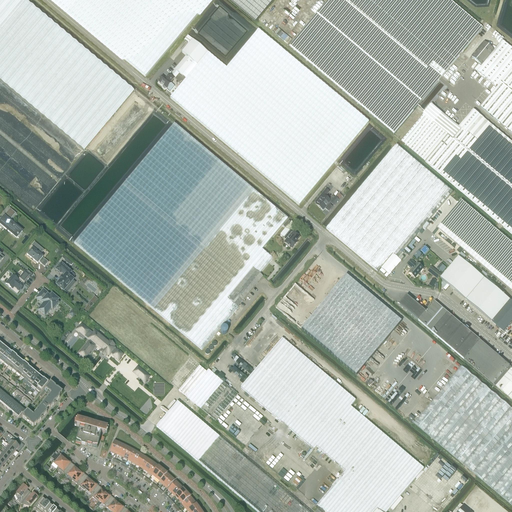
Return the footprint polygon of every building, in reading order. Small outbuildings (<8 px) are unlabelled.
[(25,0),(0,0),(0,80),(84,151),(134,91),(25,0)] [(54,0),(121,56),(145,77),(209,0),(54,0)] [(232,0),(255,18),(269,0),(232,0)] [(327,0),(288,47),(425,162),(480,208),(511,235),(511,142),(476,112),(473,110),(459,127),(432,105),(425,112),(418,106),(439,81),(442,77),(482,29),(447,0),(327,0)] [(226,68),(208,53),(197,66),(185,79),(169,98),(299,206),(368,123),(258,29),(226,68)] [(182,53),(186,56),(197,66),(208,53),(192,40),(182,53)] [(482,66),(477,72),(496,88),(480,107),(511,133),(511,48),(502,40),(494,50),(482,66)] [(471,57),(482,66),(494,50),(484,42),(471,57)] [(179,74),(185,79),(197,66),(186,56),(171,74),(175,78),(179,74)] [(163,76),(158,82),(163,86),(162,87),(165,89),(165,88),(166,89),(171,84),(170,83),(173,79),(168,75),(165,78),(163,76)] [(202,351),(237,308),(228,300),(253,269),(259,275),(272,259),(262,250),(288,220),(174,124),(73,244),(202,351)] [(378,272),(381,268),(393,254),(401,261),(404,258),(403,256),(405,253),(404,252),(445,202),(453,192),(396,145),(350,200),(326,229),(378,272)] [(325,197),(329,192),(326,190),(322,195),(323,196),(321,198),(320,198),(319,200),(318,199),(315,202),(317,204),(316,205),(323,210),(330,202),(325,197)] [(331,204),(334,207),(342,196),(339,194),(331,204)] [(511,242),(461,200),(437,228),(511,290),(511,242)] [(22,232),(9,221),(15,214),(10,210),(0,221),(0,225),(11,235),(11,234),(15,238),(17,236),(18,236),(18,235),(21,231),(22,232)] [(291,248),(292,249),(297,243),(296,242),(300,238),(293,232),(292,233),(290,231),(284,238),(286,241),(284,243),(286,245),(286,246),(287,247),(289,247),(290,249),(291,248)] [(32,248),(27,255),(37,264),(39,262),(40,263),(44,267),(48,262),(44,259),(43,259),(42,258),(43,257),(42,257),(40,254),(41,254),(44,251),(34,243),(31,246),(34,248),(33,249),(32,248)] [(425,248),(421,252),(425,256),(429,251),(425,248)] [(418,252),(414,257),(417,260),(422,256),(418,252)] [(393,254),(381,268),(390,275),(401,261),(393,254)] [(503,332),(511,321),(511,302),(458,257),(440,279),(503,332)] [(409,273),(415,278),(423,269),(417,263),(416,265),(412,261),(407,266),(410,268),(412,269),(409,273)] [(69,276),(72,273),(61,263),(55,270),(60,274),(61,273),(64,276),(62,278),(62,277),(59,281),(56,285),(63,292),(74,280),(69,276)] [(441,264),(437,268),(443,273),(446,269),(441,264)] [(433,275),(433,276),(437,280),(441,275),(431,267),(428,271),(433,275)] [(228,300),(237,308),(263,277),(259,275),(253,269),(228,300)] [(5,284),(12,289),(14,287),(19,291),(24,286),(19,281),(13,275),(5,284)] [(346,275),(301,329),(356,376),(402,322),(346,275)] [(42,315),(43,315),(44,316),(51,309),(52,310),(57,304),(56,302),(58,300),(52,295),(50,297),(48,296),(48,295),(43,290),(36,298),(42,303),(43,302),(45,303),(38,311),(40,312),(39,313),(40,313),(42,315)] [(418,321),(426,311),(408,296),(400,305),(418,321)] [(419,321),(432,332),(448,313),(435,301),(419,321)] [(480,340),(448,313),(432,332),(464,360),(480,340)] [(90,340),(81,351),(86,356),(96,345),(102,350),(100,352),(105,357),(107,354),(109,356),(111,353),(119,359),(123,355),(117,350),(117,351),(114,349),(115,349),(113,347),(114,346),(109,342),(108,343),(102,338),(102,337),(97,333),(96,333),(95,332),(93,334),(81,324),(77,330),(81,333),(82,332),(86,335),(90,338),(89,339),(90,340)] [(317,505),(324,511),(375,511),(377,510),(379,511),(387,511),(424,469),(350,407),(355,401),(282,339),(240,388),(314,450),(316,447),(346,472),(317,505)] [(480,340),(464,360),(494,385),(495,384),(497,385),(511,368),(509,367),(510,366),(480,340)] [(8,351),(0,360),(4,363),(12,354),(12,353),(11,354),(8,351)] [(12,354),(4,363),(8,366),(16,357),(12,354)] [(16,357),(8,366),(12,369),(20,361),(16,358),(16,357)] [(20,361),(12,369),(16,373),(24,363),(23,364),(20,361)] [(24,363),(16,373),(20,376),(21,375),(28,367),(24,363)] [(198,366),(178,390),(179,391),(184,395),(200,409),(208,415),(245,446),(267,419),(208,370),(206,372),(198,366)] [(28,367),(21,375),(20,376),(24,379),(31,370),(28,367)] [(133,373),(145,382),(149,377),(138,367),(133,373)] [(511,506),(511,505),(511,409),(482,383),(462,367),(457,373),(414,424),(511,506)] [(511,368),(497,385),(496,386),(511,400),(511,368)] [(31,370),(24,379),(28,383),(35,374),(31,370)] [(34,384),(39,377),(35,374),(28,383),(32,386),(33,384),(34,384)] [(39,377),(34,384),(33,384),(32,386),(36,389),(44,380),(43,380),(39,377)] [(44,380),(36,389),(40,393),(48,383),(44,380)] [(33,416),(27,411),(22,417),(33,427),(36,423),(37,424),(47,412),(46,412),(49,408),(50,409),(59,397),(62,393),(57,389),(55,388),(55,387),(50,383),(45,390),(51,395),(33,416)] [(0,402),(3,405),(9,398),(5,395),(0,400),(0,402)] [(7,408),(12,401),(9,398),(3,405),(7,408)] [(11,411),(16,404),(12,401),(7,408),(11,411)] [(306,511),(179,404),(177,402),(156,427),(158,429),(180,447),(185,452),(251,506),(257,511),(306,511)] [(14,415),(20,408),(16,404),(11,411),(14,414),(14,415)] [(20,408),(14,415),(18,419),(24,411),(20,408)] [(108,429),(91,424),(87,423),(76,420),(75,421),(77,421),(76,426),(80,427),(76,441),(81,443),(80,445),(92,448),(92,446),(97,447),(101,433),(104,434),(104,433),(107,429),(108,429)] [(11,440),(7,444),(16,451),(19,447),(11,440)] [(115,453),(119,443),(114,441),(110,451),(115,453)] [(119,455),(124,445),(119,443),(115,453),(119,455)] [(16,451),(7,444),(9,445),(6,449),(12,455),(16,451)] [(123,458),(129,447),(124,445),(119,455),(123,458)] [(128,460),(133,450),(129,447),(123,458),(128,460)] [(12,455),(6,449),(2,453),(9,459),(12,455)] [(132,462),(137,452),(133,450),(128,460),(132,462)] [(136,465),(142,455),(137,452),(132,462),(136,465)] [(9,459),(2,453),(0,455),(0,457),(6,462),(9,459)] [(54,454),(50,458),(53,460),(51,463),(52,464),(53,463),(56,465),(58,467),(57,468),(58,469),(66,459),(63,457),(62,458),(62,457),(58,454),(57,456),(54,454)] [(140,467),(146,458),(142,455),(136,465),(140,467)] [(146,458),(140,467),(144,470),(150,460),(146,458)] [(58,469),(57,470),(58,470),(59,470),(62,472),(64,474),(63,474),(64,475),(64,474),(72,465),(69,463),(68,462),(69,462),(66,459),(58,469)] [(148,473),(155,463),(150,460),(144,470),(148,473)] [(152,476),(159,466),(155,463),(148,473),(152,476)] [(72,465),(64,474),(65,475),(66,474),(69,477),(71,478),(70,479),(71,480),(79,470),(77,468),(76,468),(76,469),(72,465)] [(156,479),(163,470),(159,466),(152,476),(156,479)] [(71,480),(70,481),(71,482),(72,481),(75,483),(77,485),(76,486),(77,486),(85,477),(83,475),(81,473),(82,473),(79,470),(71,480)] [(159,482),(167,473),(163,470),(156,479),(159,482)] [(163,485),(171,476),(167,473),(159,482),(163,485)] [(171,476),(163,485),(167,488),(175,480),(171,476)] [(85,477),(77,486),(78,487),(79,486),(84,490),(83,491),(84,492),(85,491),(92,481),(90,479),(89,480),(85,477)] [(430,479),(417,494),(425,501),(438,486),(430,479)] [(92,481),(85,491),(85,492),(86,491),(91,495),(90,496),(91,497),(99,488),(95,485),(95,484),(92,481)] [(172,493),(180,485),(176,481),(168,490),(172,493)] [(19,503),(29,492),(25,489),(26,488),(23,485),(15,496),(17,500),(17,501),(19,503)] [(180,485),(172,493),(175,497),(183,489),(180,485)] [(91,497),(90,498),(91,498),(92,497),(97,501),(96,502),(97,503),(98,502),(106,493),(103,490),(102,491),(99,488),(91,497)] [(183,489),(175,497),(178,500),(187,492),(183,489)] [(187,492),(178,500),(181,504),(190,496),(187,492)] [(29,507),(37,497),(34,494),(33,495),(30,493),(20,504),(23,506),(24,506),(28,507),(29,507)] [(106,493),(98,502),(99,503),(100,502),(104,506),(104,507),(105,508),(112,499),(108,496),(109,495),(106,493)] [(190,496),(181,504),(184,507),(193,500),(190,496)] [(36,511),(42,511),(49,504),(42,499),(34,508),(37,510),(36,511)] [(112,499),(105,508),(106,509),(106,508),(111,511),(110,511),(112,511),(119,504),(116,501),(116,502),(112,499)] [(188,511),(197,504),(193,500),(184,507),(188,511)]
